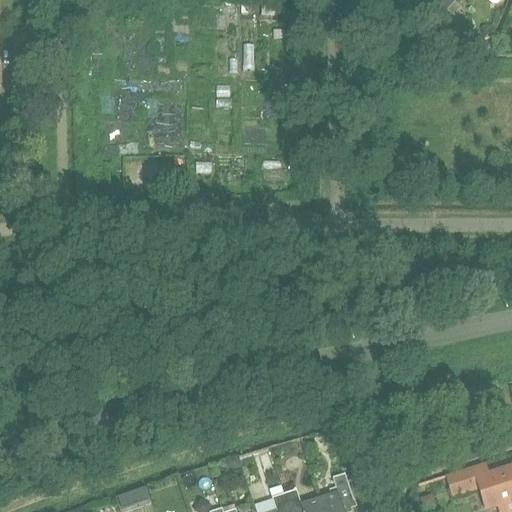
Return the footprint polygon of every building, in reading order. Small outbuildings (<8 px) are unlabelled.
[(445,11),(446,11),(451,17),(460,8),(454,2),(445,11)] [(224,98),(224,87),(183,87),(183,98),(224,98)] [(98,150),(86,150),(86,164),(98,164),(98,150)] [(476,468),(445,478),(452,499),(479,490),(485,508),(499,504),(501,511),(511,511),(511,470),(481,481),(476,468)] [(337,495),(319,501),(322,511),(349,511),(349,509),(355,508),(345,476),(332,480),(337,495)] [(282,494),(285,502),(297,498),(295,490),(282,494)] [(285,502),(282,494),(270,498),(273,507),(285,502)] [(322,511),(319,501),(300,507),(302,511),(322,511)]
